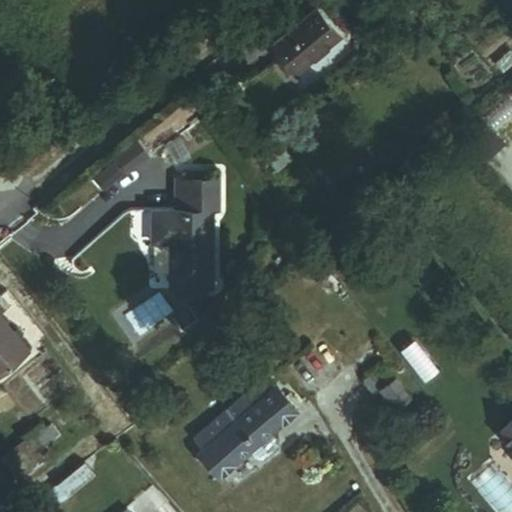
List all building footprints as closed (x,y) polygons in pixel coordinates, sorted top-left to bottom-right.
[(305,9),(266,43),(291,72),(331,38),(305,9)] [(89,165),(101,185),(149,157),(137,137),(89,165)] [(325,180),(298,141),(273,158),(300,198),(325,180)] [(152,248),(168,247),(168,292),(212,292),(211,212),(216,212),(216,179),(174,180),(174,212),(151,213),(152,248)] [(0,379),(35,351),(0,309),(0,379)] [(380,368),(361,384),(372,397),(380,390),(393,405),(404,395),(380,368)] [(265,374),(239,395),(248,405),(273,384),(265,374)] [(295,410),(273,384),(248,405),(239,395),(192,434),(201,446),(196,450),(216,475),(295,410)] [(35,441),(20,455),(29,465),(65,432),(58,425),(54,428),(48,422),(32,436),(35,441)] [(511,425),(498,438),(511,453),(511,425)]
